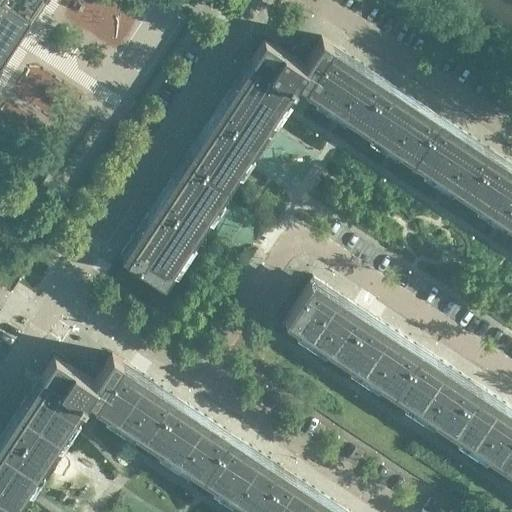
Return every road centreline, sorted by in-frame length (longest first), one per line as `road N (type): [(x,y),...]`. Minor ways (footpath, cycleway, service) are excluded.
road 1 (residential): [(208,377),(294,235),(511,375)]
road 2 (residential): [(257,0),(73,290)]
road 3 (residential): [(511,136),(306,0)]
road 4 (residential): [(405,511),(208,377)]
road 5 (residential): [(208,377),(73,290)]
road 6 (residential): [(0,399),(73,290)]
